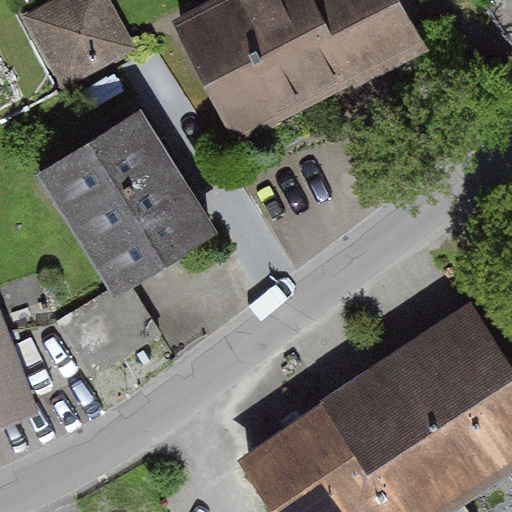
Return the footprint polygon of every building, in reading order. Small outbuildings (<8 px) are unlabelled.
[(138,45),(114,0),(52,0),(30,13),(68,83),(138,45)] [(391,0),(201,0),(157,24),(224,146),(414,42),(391,0)] [(137,102),(33,166),(108,286),(211,223),(137,102)] [(143,284),(70,313),(91,367),(165,338),(143,284)] [(511,352),(469,286),(224,444),(267,511),(424,511),(511,455),(511,352)] [(0,419),(40,405),(0,300),(0,419)]
